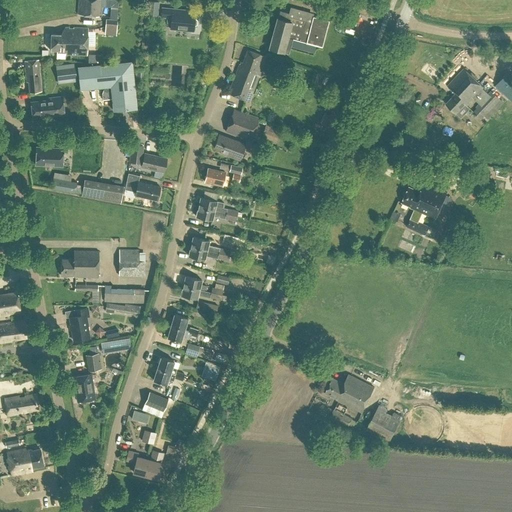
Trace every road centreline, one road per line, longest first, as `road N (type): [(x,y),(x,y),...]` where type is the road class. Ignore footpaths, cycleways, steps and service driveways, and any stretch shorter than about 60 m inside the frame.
road 1 (primary): [(171,511),(306,245),(402,22)]
road 2 (residential): [(78,496),(99,489),(108,466),(124,394),(157,309),(196,136)]
road 3 (tertiary): [(78,496),(5,124)]
road 4 (residential): [(196,136),(5,124)]
road 5 (residential): [(196,136),(229,55),(237,0)]
